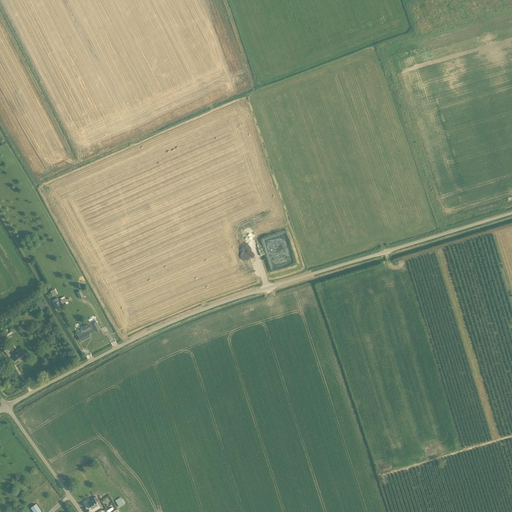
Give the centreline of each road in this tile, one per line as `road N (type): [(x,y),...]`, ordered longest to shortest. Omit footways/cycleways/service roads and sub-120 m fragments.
road 1 (unclassified): [(5,406),(189,315),(511,213)]
road 2 (unclassified): [(77,511),(5,406)]
